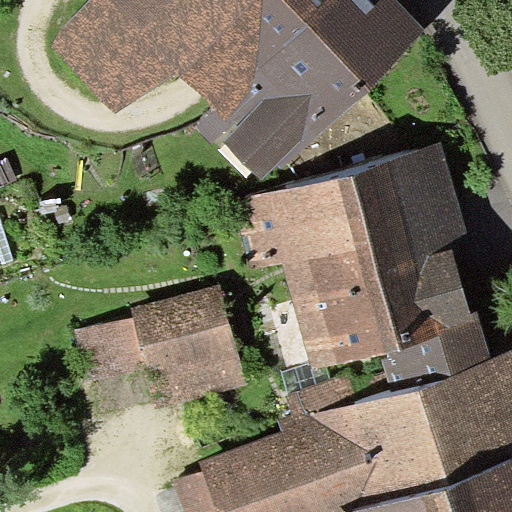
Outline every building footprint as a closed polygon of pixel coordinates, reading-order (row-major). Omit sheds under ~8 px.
[(150,32),(273,153),(391,34),(356,0),(76,0),(47,31),(100,83),(150,32)] [(443,144),(234,202),(253,271),(284,263),(314,373),(381,355),(482,327),(478,312),(471,314),(450,238),(467,233),(443,144)] [(247,385),(218,281),(131,305),(135,317),(148,370),(160,409),(247,385)] [(135,317),(71,332),(84,385),(148,370),(135,317)] [(283,434),(199,462),(215,511),(511,511),(511,352),(494,359),(482,327),(381,355),(393,391),(360,402),(350,372),(270,398),(283,434)]
